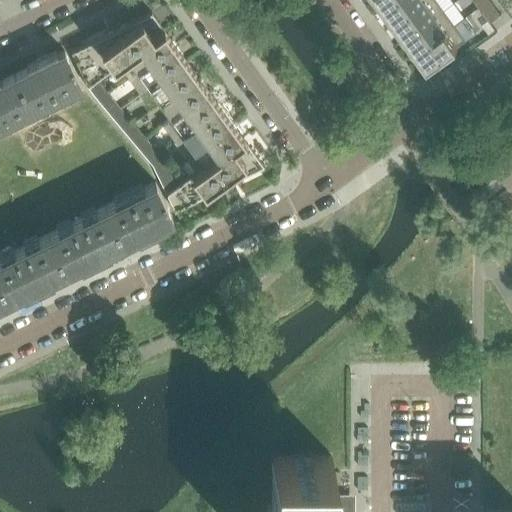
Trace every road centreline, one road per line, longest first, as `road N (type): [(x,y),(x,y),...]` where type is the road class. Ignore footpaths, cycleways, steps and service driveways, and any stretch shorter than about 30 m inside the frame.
road 1 (residential): [(0,346),(326,179)]
road 2 (residential): [(194,0),(326,179)]
road 3 (residential): [(414,122),(326,0)]
road 4 (residential): [(414,122),(511,50)]
